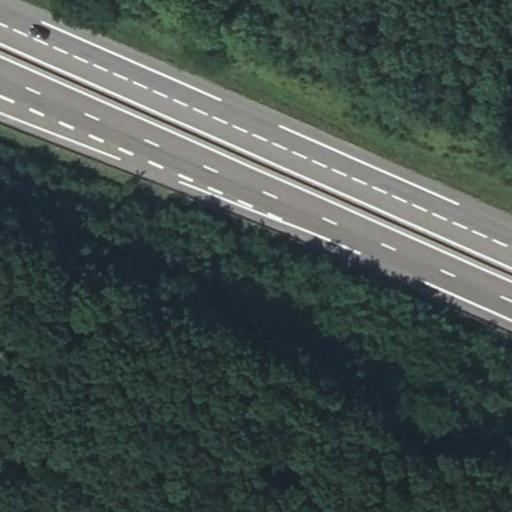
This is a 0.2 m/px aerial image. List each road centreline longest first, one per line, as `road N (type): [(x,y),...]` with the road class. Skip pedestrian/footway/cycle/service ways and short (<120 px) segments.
road 1 (track): [(511,430),(0,191)]
road 2 (trunk): [(0,80),(511,309)]
road 3 (trunk): [(511,253),(0,26)]
road 4 (track): [(153,0),(511,139)]
road 5 (track): [(0,423),(170,511)]
